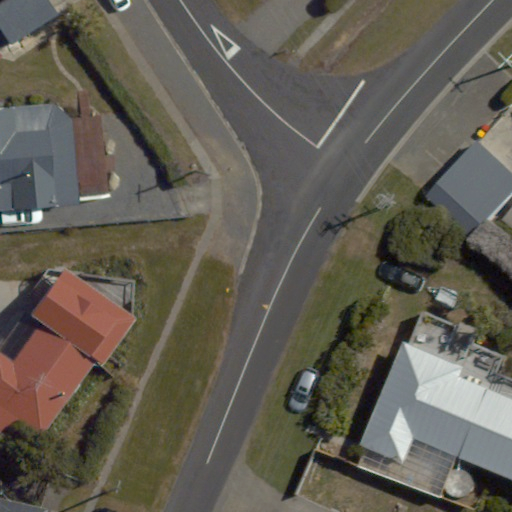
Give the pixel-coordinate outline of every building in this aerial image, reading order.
[(0,79),(63,39),(37,0),(8,0),(0,5),(0,79)] [(360,0),(267,0),(292,40),(360,0)] [(0,277),(65,271),(57,179),(0,184),(0,277)] [(39,511),(132,382),(63,332),(0,419),(0,499),(17,511),(39,511)] [(511,511),(511,459),(408,418),(370,511),(511,511)]
